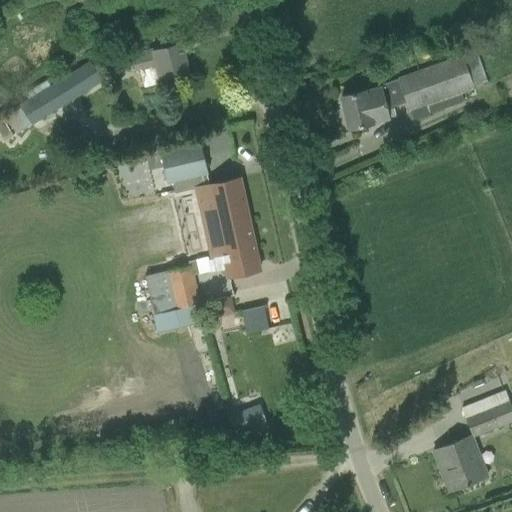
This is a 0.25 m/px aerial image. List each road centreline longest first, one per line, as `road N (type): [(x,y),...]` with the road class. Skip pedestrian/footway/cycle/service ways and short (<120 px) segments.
road 1 (residential): [(351,427),(246,0)]
road 2 (track): [(0,490),(362,463)]
